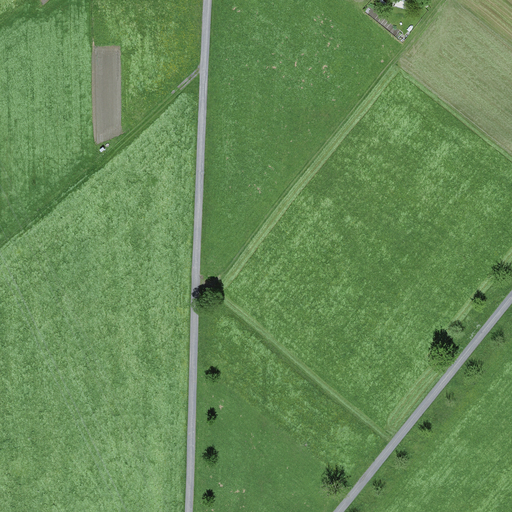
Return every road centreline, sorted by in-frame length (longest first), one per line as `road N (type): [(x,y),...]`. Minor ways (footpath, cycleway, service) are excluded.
road 1 (track): [(206,0),(187,511)]
road 2 (track): [(195,281),(223,271),(444,0)]
road 3 (track): [(337,511),(511,296)]
road 4 (track): [(204,65),(0,248)]
